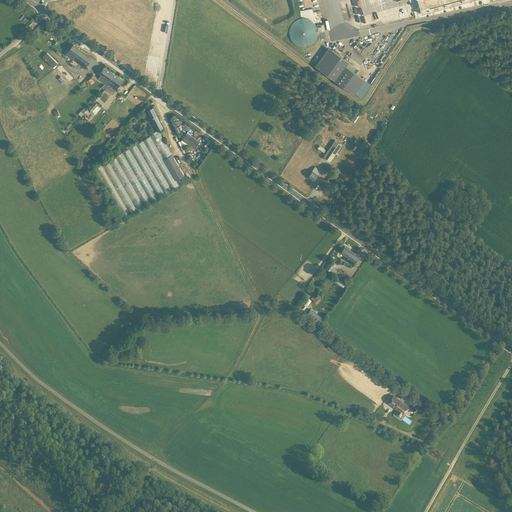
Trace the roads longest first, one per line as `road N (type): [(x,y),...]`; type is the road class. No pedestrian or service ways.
road 1 (tertiary): [(497,341),(44,12)]
road 2 (track): [(220,0),(359,102),(418,28),(511,90)]
road 3 (track): [(225,380),(250,334),(255,301),(157,94)]
road 4 (track): [(424,511),(511,365)]
